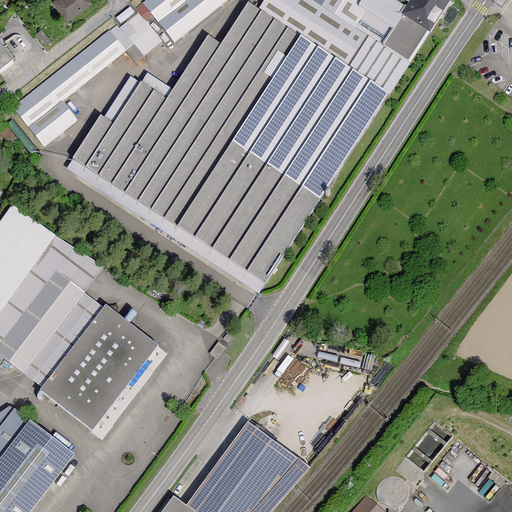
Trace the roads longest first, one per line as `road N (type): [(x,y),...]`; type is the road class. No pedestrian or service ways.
road 1 (primary): [(141,511),(487,0)]
road 2 (residential): [(0,95),(123,0)]
